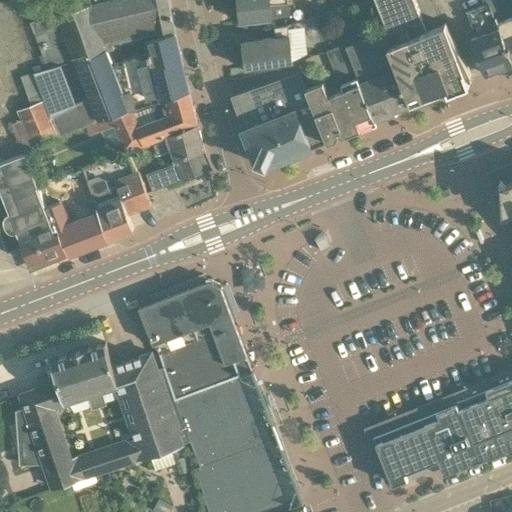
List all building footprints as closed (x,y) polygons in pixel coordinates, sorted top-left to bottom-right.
[(40,64),(42,70),(106,51),(146,39),(175,31),(168,0),(53,0),(33,6),(38,21),(41,33),(36,34),(46,62),(40,64)] [(238,0),(241,21),(271,18),(271,19),(290,17),(288,3),(287,0),(238,0)] [(376,0),(388,30),(388,33),(386,34),(411,105),(441,93),(440,90),(447,87),(472,76),(445,24),(426,31),(422,21),(414,0),(376,0)] [(511,0),(488,0),(490,4),(511,58),(511,0)] [(511,64),(511,58),(490,4),(467,13),(477,37),(471,39),(486,75),(511,64)] [(289,36),(288,36),(287,26),(273,28),(275,38),(244,41),(247,69),(259,68),(259,69),(263,68),(263,67),(277,66),(278,67),(292,63),(289,36)] [(82,101),(76,104),(50,115),(59,137),(60,139),(87,126),(133,111),(190,93),(175,31),(146,39),(149,53),(122,60),(123,61),(112,64),(106,51),(74,61),(83,86),(85,92),(82,101)] [(354,71),(359,84),(360,83),(374,120),(411,106),(411,105),(386,34),(383,35),(382,33),(345,47),(345,45),(326,52),(336,79),(354,71)] [(328,143),(306,88),(300,73),(231,95),(256,163),(256,164),(265,168),(266,167),(299,154),(328,143)] [(323,82),(306,88),(328,143),(336,139),(340,131),(343,133),(374,120),(360,83),(359,84),(328,95),(323,82)] [(12,128),(23,154),(59,137),(51,117),(49,117),(38,92),(28,96),(32,106),(18,112),(23,124),(12,128)] [(190,93),(133,111),(114,117),(97,123),(88,127),(93,136),(102,132),(101,131),(115,125),(125,151),(152,141),(198,125),(190,93)] [(205,150),(198,125),(152,141),(157,156),(171,151),(176,164),(146,175),(152,192),(209,171),(202,151),(205,150)] [(44,151),(28,157),(32,169),(47,163),(44,151)] [(23,154),(0,162),(0,232),(5,246),(20,240),(29,263),(43,257),(46,263),(68,255),(59,232),(53,235),(42,209),(34,188),(35,187),(23,154)] [(49,166),(33,172),(38,184),(53,178),(49,166)] [(511,166),(499,171),(511,203),(511,166)] [(99,215),(109,239),(134,229),(128,216),(152,206),(139,173),(136,173),(114,182),(116,187),(93,196),(97,209),(100,215),(99,215)] [(59,232),(68,255),(109,239),(99,215),(97,209),(74,219),(67,200),(49,206),(42,209),(53,235),(59,232)] [(323,256),(333,251),(327,239),(317,244),(323,256)] [(210,280),(186,289),(200,325),(231,314),(221,286),(210,280)] [(153,343),(200,325),(186,289),(139,307),(153,343)] [(165,369),(176,401),(253,369),(231,314),(200,325),(153,343),(153,344),(159,350),(165,369)] [(76,351),(91,396),(103,394),(120,388),(112,366),(105,343),(85,349),(85,348),(76,351)] [(44,388),(52,410),(91,396),(76,351),(73,352),(73,353),(53,360),(60,382),(44,388)] [(182,446),(191,442),(193,442),(176,401),(165,369),(157,372),(151,353),(132,359),(163,452),(182,446)] [(120,388),(138,444),(143,459),(163,452),(132,359),(112,366),(120,388)] [(196,469),(209,511),(291,511),(305,507),(253,369),(176,401),(193,442),(191,442),(201,467),(196,469)] [(511,379),(457,401),(458,403),(479,459),(511,446),(511,379)] [(70,466),(44,388),(22,395),(54,489),(69,483),(72,491),(78,489),(70,466)] [(380,434),(380,435),(384,434),(388,447),(379,450),(393,484),(441,465),(444,472),(443,472),(443,473),(479,459),(458,403),(456,404),(434,413),(422,417),(380,434)] [(70,466),(78,489),(88,486),(86,478),(143,459),(138,444),(70,466)]
